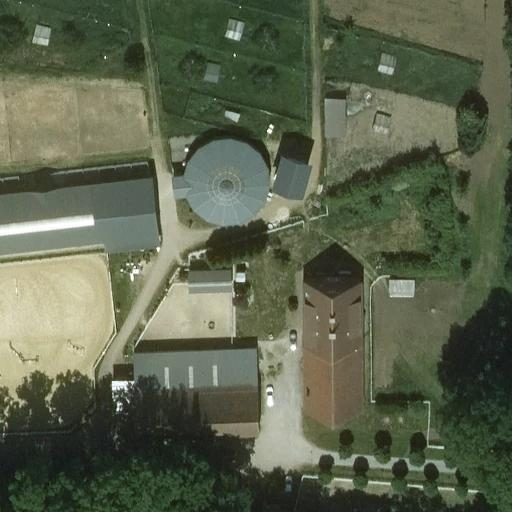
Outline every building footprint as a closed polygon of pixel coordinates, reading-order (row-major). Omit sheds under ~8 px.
[(347,133),(346,94),(326,94),(326,134),(347,133)] [(169,172),(171,191),(187,189),(189,208),(219,217),(256,213),(266,180),(262,144),(227,133),(193,137),(183,170),(169,172)] [(0,245),(101,236),(102,246),(155,241),(149,171),(0,184),(0,245)] [(231,286),(230,263),(186,265),(187,288),(231,286)] [(414,290),(414,274),(390,275),(390,291),(414,290)] [(346,411),(345,280),(282,280),(283,411),(346,411)] [(245,443),(244,348),(119,349),(119,444),(245,443)]
